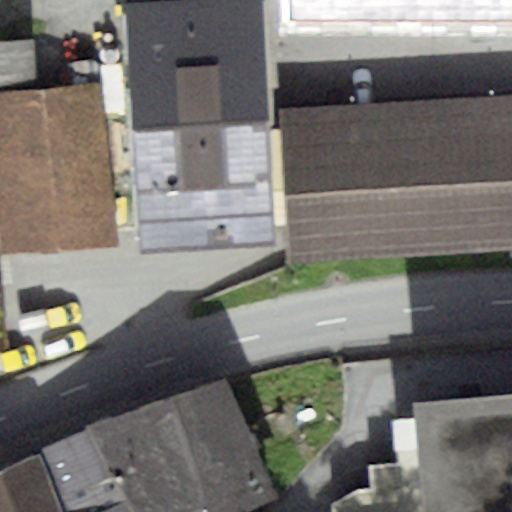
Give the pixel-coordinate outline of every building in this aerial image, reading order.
[(261,0),(169,0),(123,3),(139,253),(278,244),(261,0)] [(0,255),(114,247),(102,85),(36,90),(33,40),(0,41),(0,255)] [(511,93),(278,107),(287,265),(511,251),(511,93)] [(0,349),(8,349),(1,279),(0,279),(0,349)] [(240,511),(276,499),(225,379),(92,433),(132,511),(240,511)] [(511,511),(511,390),(413,400),(419,462),(368,467),(370,487),(327,505),(328,511),(511,511)] [(132,511),(92,433),(39,454),(60,511),(132,511)] [(60,511),(39,454),(0,469),(0,511),(60,511)]
